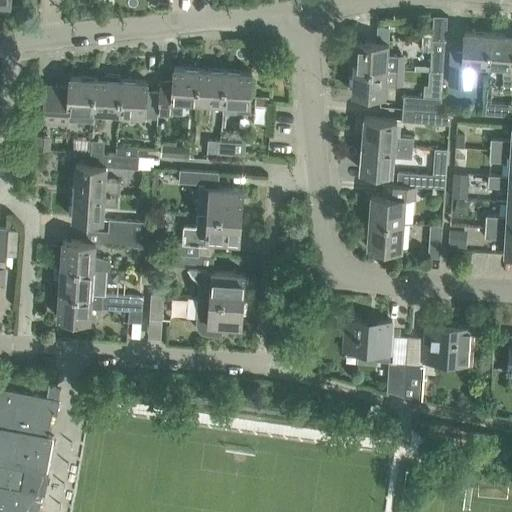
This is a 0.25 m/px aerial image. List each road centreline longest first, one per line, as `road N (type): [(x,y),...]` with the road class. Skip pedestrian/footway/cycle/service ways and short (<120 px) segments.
road 1 (residential): [(26,348),(36,219),(3,199),(15,42)]
road 2 (residential): [(511,290),(337,279),(317,174)]
road 3 (residential): [(303,380),(259,366),(26,348)]
road 4 (residential): [(52,37),(296,12)]
road 5 (residential): [(317,174),(296,12)]
road 6 (residential): [(268,283),(273,178),(317,174)]
